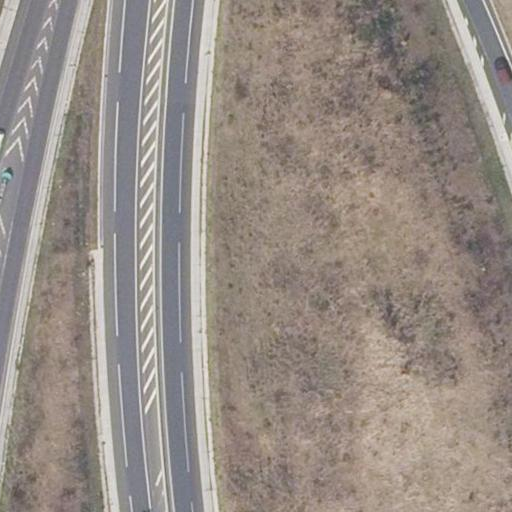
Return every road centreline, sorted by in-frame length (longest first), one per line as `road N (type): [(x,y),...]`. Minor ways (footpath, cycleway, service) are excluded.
road 1 (motorway): [(136,0),(125,156),(124,384),(136,511)]
road 2 (motorway): [(177,511),(164,260),(178,0)]
road 3 (motorway): [(66,0),(0,325)]
road 4 (motorway): [(511,131),(463,0)]
road 5 (motorway): [(42,0),(0,131)]
